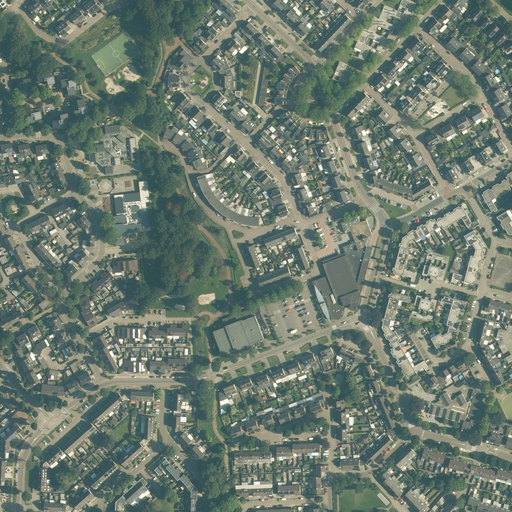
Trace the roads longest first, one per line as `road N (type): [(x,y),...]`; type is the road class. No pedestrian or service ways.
road 1 (tertiary): [(163,381),(212,375),(360,317)]
road 2 (residential): [(132,0),(105,10),(61,45),(35,31),(16,4)]
